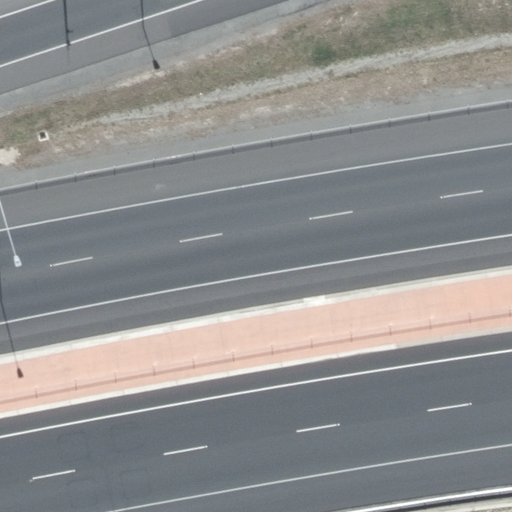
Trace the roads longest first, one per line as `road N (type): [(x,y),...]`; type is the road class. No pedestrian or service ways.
road 1 (motorway): [(0,274),(511,185)]
road 2 (motorway): [(511,397),(0,484)]
